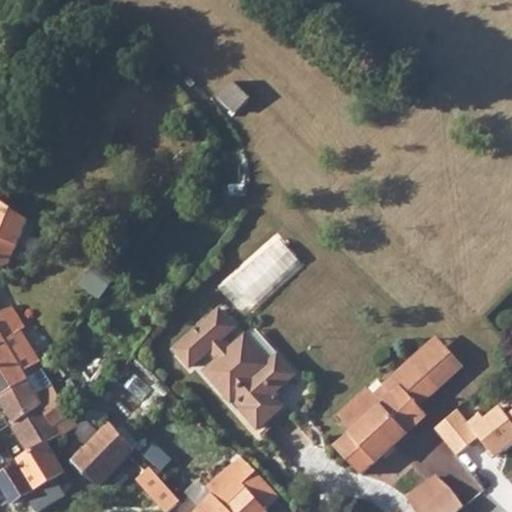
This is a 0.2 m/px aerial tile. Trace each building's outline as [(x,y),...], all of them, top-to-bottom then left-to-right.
[(233,81),(219,96),(236,111),(250,97),(233,81)] [(28,219),(0,199),(0,266),(1,267),(9,264),(28,219)] [(222,360),(216,366),(227,378),(219,385),(232,400),(233,399),(242,408),(241,410),(259,429),(282,407),(271,395),(294,375),(277,356),(267,365),(244,339),(231,352),(221,339),(233,327),(219,311),(176,348),(192,366),(211,348),(222,360)] [(0,395),(12,389),(22,383),(28,380),(27,377),(24,372),(41,361),(21,330),(5,341),(0,332),(0,395)] [(351,431),(335,446),(361,473),(426,415),(419,406),(439,388),(413,360),(383,386),(391,395),(351,431)] [(12,389),(0,395),(0,399),(12,420),(9,423),(28,453),(29,454),(47,444),(61,435),(55,426),(66,418),(72,415),(41,368),(27,377),(28,380),(22,383),(12,389)] [(107,419),(95,406),(84,419),(76,435),(84,443),(107,419)] [(458,411),(436,430),(457,455),(479,436),(475,431),(459,412),(458,411)] [(134,450),(111,423),(75,461),(99,486),(134,450)] [(19,463),(0,474),(0,481),(13,504),(64,473),(47,444),(29,454),(28,453),(17,459),(19,463)] [(256,471),(249,464),(242,472),(238,468),(196,511),(266,511),(242,482),(248,477),(250,479),(256,471)] [(150,468),(138,480),(166,511),(169,511),(181,502),(150,468)] [(436,476),(407,499),(416,511),(458,511),(464,507),(452,490),(447,485),(436,476)]
